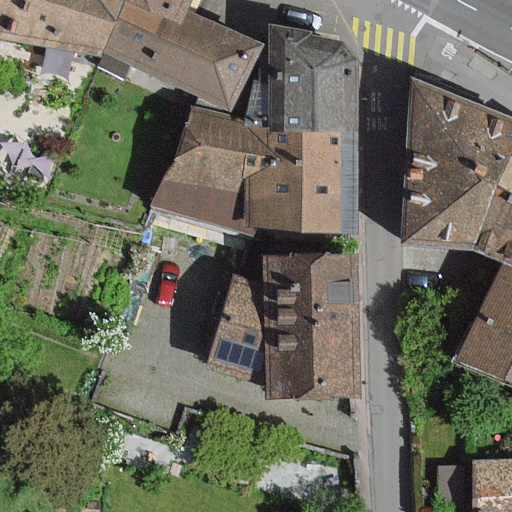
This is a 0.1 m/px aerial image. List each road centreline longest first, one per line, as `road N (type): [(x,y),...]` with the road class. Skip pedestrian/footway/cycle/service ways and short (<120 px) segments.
road 1 (tertiary): [(390,511),(385,317),(394,28)]
road 2 (residential): [(394,28),(511,98)]
